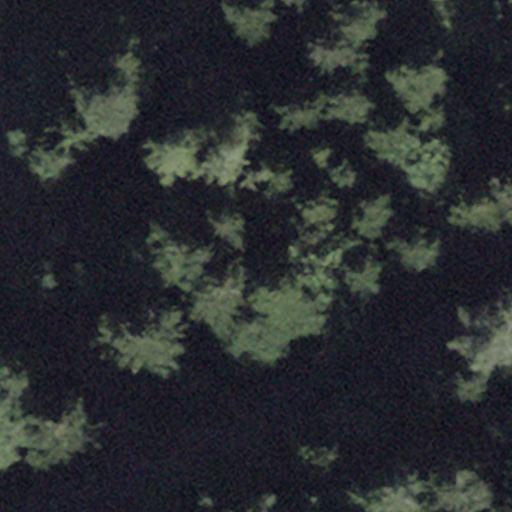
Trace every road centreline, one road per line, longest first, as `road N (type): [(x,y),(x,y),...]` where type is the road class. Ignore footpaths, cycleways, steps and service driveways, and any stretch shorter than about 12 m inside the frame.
road 1 (track): [(54,511),(233,448),(511,309)]
road 2 (track): [(0,278),(332,0)]
